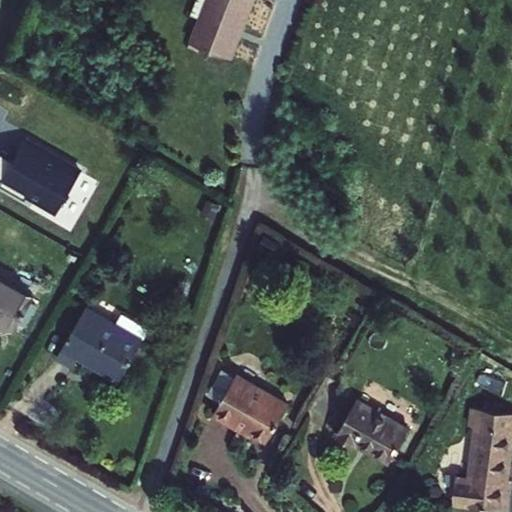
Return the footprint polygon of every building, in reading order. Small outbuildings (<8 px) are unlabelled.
[(207,0),(192,39),(234,53),(255,0),(207,0)] [(0,183),(24,198),(27,192),(58,210),(81,172),(26,140),(15,159),(1,151),(0,152),(0,177),(3,179),(0,183)] [(220,203),(208,197),(202,214),(212,219),(220,203)] [(281,243),(262,231),(253,247),(270,257),(281,243)] [(0,321),(15,330),(22,319),(32,300),(35,296),(0,276),(0,321)] [(37,304),(32,300),(22,319),(27,322),(37,304)] [(90,304),(59,357),(74,365),(80,356),(120,379),(144,336),(90,304)] [(238,371),(217,413),(267,440),(289,398),(238,371)] [(359,394),(338,432),(359,444),(392,456),(409,425),(359,394)] [(456,473),(459,501),(510,506),(511,494),(511,408),(473,405),(473,425),(471,470),(456,473)]
